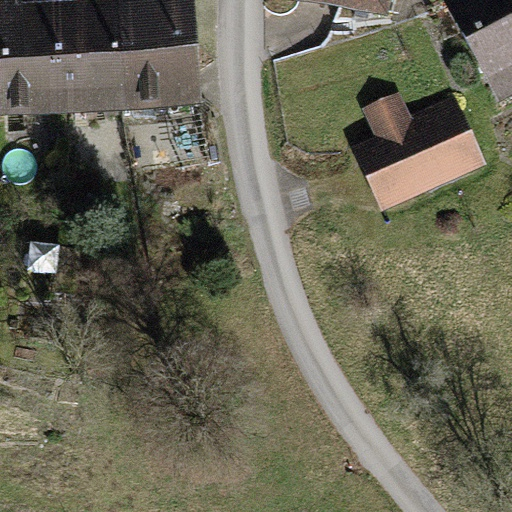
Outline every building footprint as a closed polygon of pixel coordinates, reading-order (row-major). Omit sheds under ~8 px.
[(24,0),(0,0),(0,138),(33,137),(26,17),(24,0)] [(150,0),(151,10),(124,11),(130,131),(206,127),(199,0),(150,0)] [(291,0),(291,5),(390,19),(394,0),(291,0)] [(494,118),(511,109),(511,39),(492,0),(450,0),(438,6),(494,118)] [(511,0),(492,0),(511,39),(511,0)] [(124,11),(26,17),(33,137),(130,131),(124,11)] [(400,100),(366,115),(374,135),(351,145),(381,214),(484,170),(454,101),(409,120),(400,100)]
